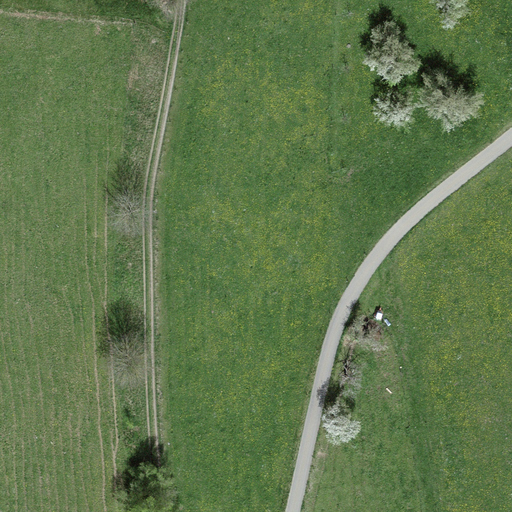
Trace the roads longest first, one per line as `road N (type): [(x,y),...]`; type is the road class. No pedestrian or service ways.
road 1 (track): [(158,511),(145,243),(171,0)]
road 2 (residential): [(511,137),(418,210),(359,282),(337,331),(293,511)]
